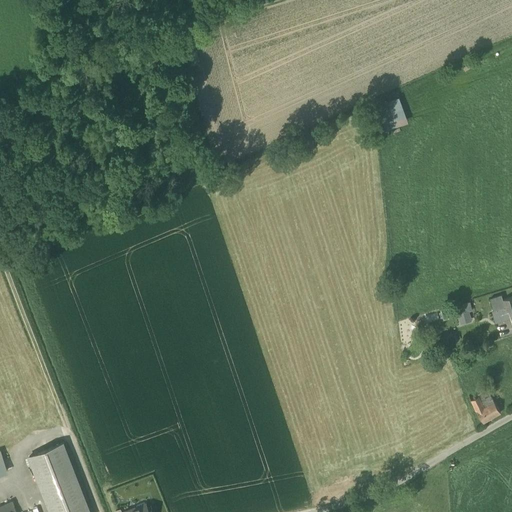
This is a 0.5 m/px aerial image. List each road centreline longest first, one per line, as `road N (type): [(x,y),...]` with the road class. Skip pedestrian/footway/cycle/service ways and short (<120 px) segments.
road 1 (track): [(0,256),(99,511)]
road 2 (residential): [(312,511),(382,490),(511,415)]
